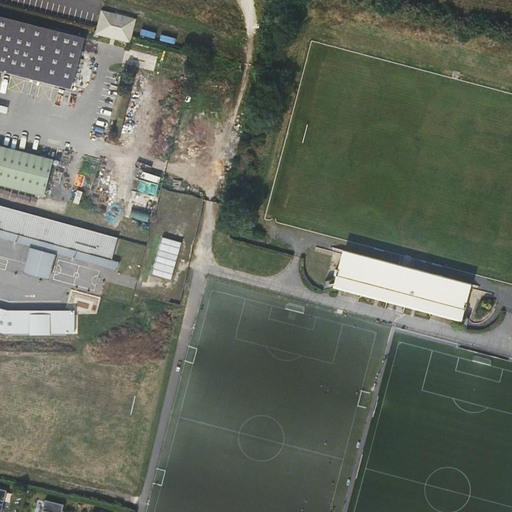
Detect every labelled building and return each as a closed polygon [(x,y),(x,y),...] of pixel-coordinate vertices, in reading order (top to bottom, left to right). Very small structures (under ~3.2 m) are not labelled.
[(122,19),(99,13),(93,36),(108,40),(109,37),(114,39),(113,42),(127,45),(133,23),(122,20),(122,19)] [(0,19),(0,31),(78,52),(81,40),(0,19)] [(78,52),(0,31),(0,73),(69,91),(78,52)] [(0,187),(41,198),(50,162),(0,149),(0,187)] [(0,206),(0,230),(112,261),(118,239),(0,206)] [(163,236),(152,273),(171,279),(182,241),(163,236)] [(55,256),(31,248),(24,271),(48,279),(55,256)] [(470,286),(344,253),(334,291),(461,324),(470,286)] [(67,308),(6,309),(0,307),(0,331),(6,333),(68,332),(67,308)] [(37,499),(34,511),(41,511),(44,500),(37,499)] [(44,501),(41,511),(61,511),(63,506),(44,501)]
